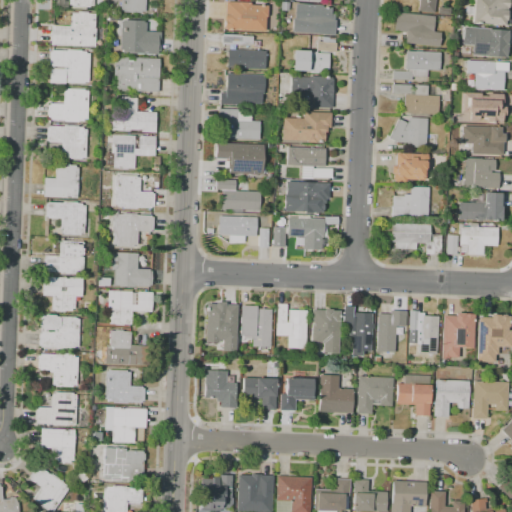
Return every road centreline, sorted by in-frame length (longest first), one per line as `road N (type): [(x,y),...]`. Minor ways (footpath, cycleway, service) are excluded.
road 1 (tertiary): [(192,0),(172,511)]
road 2 (residential): [(18,0),(4,439)]
road 3 (residential): [(511,288),(181,274)]
road 4 (residential): [(469,454),(174,441)]
road 5 (residential): [(368,0),(354,282)]
